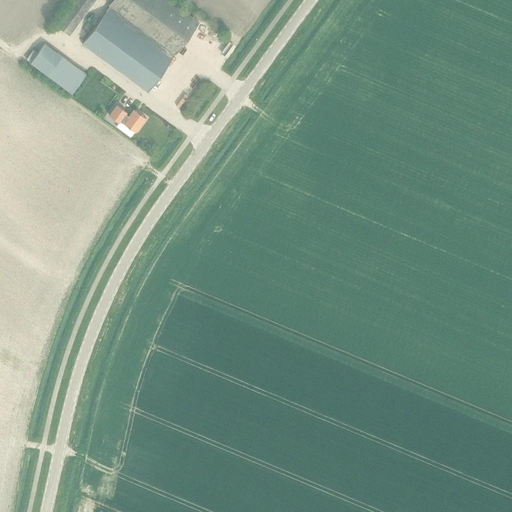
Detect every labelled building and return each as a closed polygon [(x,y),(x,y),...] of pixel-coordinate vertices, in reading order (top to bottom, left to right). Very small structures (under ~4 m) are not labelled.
[(70,35),(95,0),(74,0),(57,25),(70,35)] [(198,21),(168,0),(113,0),(82,43),(147,91),(198,21)] [(30,58),(37,46),(33,43),(25,55),(30,58)] [(72,93),(87,73),(45,43),(31,63),(72,93)] [(144,120),(144,119),(146,117),(134,108),(129,115),(126,114),(127,112),(117,105),(110,115),(120,123),(121,121),(135,131),(136,130),(138,129),(139,127),(139,126),(141,123),(143,123),(144,120)]
